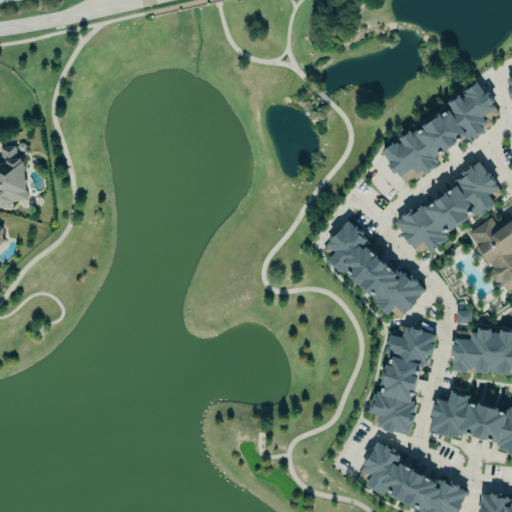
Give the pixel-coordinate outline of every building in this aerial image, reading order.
[(381,151),(390,163),(387,165),(393,173),(396,172),(403,182),(413,176),(414,178),(422,172),(423,173),(433,166),(431,163),(437,159),(434,156),(442,151),(443,151),(455,143),(454,142),(463,135),(465,138),(471,135),(472,138),(482,131),(482,129),(491,123),(489,119),(498,113),(492,103),(494,101),(486,90),(484,92),(475,80),(461,89),(463,92),(461,94),(462,96),(460,97),(457,93),(445,101),(450,108),(439,115),(437,113),(419,126),(421,127),(416,130),(415,128),(410,132),(408,129),(396,137),(400,142),(398,143),(397,142),(393,144),(392,142),(391,143),(391,144),(381,151)] [(27,200),(23,157),(17,157),(15,145),(0,146),(0,153),(1,159),(0,159),(0,204),(10,204),(10,201),(27,200)] [(400,217),(393,222),(402,234),(401,236),(407,244),(409,243),(416,254),(425,248),(429,252),(446,240),(444,238),(447,236),(444,232),(448,230),(449,232),(468,218),(467,217),(472,213),(474,215),(476,213),(478,216),(494,204),(490,199),(500,192),(494,183),(496,181),(488,171),(487,172),(478,160),(470,166),(469,165),(459,172),(460,174),(452,179),(456,185),(426,206),(421,199),(398,215),(400,217)] [(468,232),(476,244),(475,246),(487,262),(489,262),(492,267),(490,268),(489,275),(494,281),(500,282),(507,290),(511,287),(511,219),(499,228),(490,216),(468,232)] [(425,289),(415,301),(416,302),(408,311),(407,309),(399,318),(391,311),(387,316),(374,304),(375,303),(373,301),(375,299),(347,275),(349,274),(347,272),(346,273),(343,271),(342,273),(339,270),(338,272),(326,261),(330,257),(322,250),(329,241),(328,239),(336,230),(337,232),(347,221),(354,226),(355,225),(364,233),(363,234),(368,239),(363,245),(396,273),(399,269),(403,272),(404,271),(409,276),(411,274),(420,282),(418,283),(425,289)] [(0,242),(8,236),(0,225),(0,242)] [(455,309),(455,323),(471,322),(470,309),(455,309)] [(398,324),(410,328),(411,326),(422,329),(421,331),(436,335),(434,341),(435,341),(434,344),(435,344),(432,357),(427,356),(427,357),(429,357),(427,365),(424,365),(423,367),(420,366),(411,401),(414,401),(413,405),(415,405),(413,413),(411,412),(410,415),(415,416),(412,428),(410,427),(408,435),(394,432),(393,434),(381,431),(382,429),(377,427),(377,426),(370,425),(373,414),(368,413),(370,403),(374,404),(374,402),(371,401),(373,393),(376,394),(377,391),(381,392),(382,389),(380,388),(388,357),(387,357),(388,354),(385,353),(387,346),(390,347),(390,345),(388,344),(390,335),(395,336),(398,324)] [(454,329),(466,330),(466,327),(471,327),(471,332),(476,332),(476,327),(490,328),(489,332),(498,332),(499,329),(511,330),(511,375),(509,375),(510,373),(508,372),(508,375),(495,374),(495,370),(487,370),(487,371),(486,371),(486,373),(463,372),(451,371),(452,356),(449,355),(450,344),(453,344),(454,329)] [(511,408),(511,455),(506,453),(506,451),(497,448),(498,446),(495,445),(495,443),(485,440),(485,441),(470,437),(471,436),(461,433),(459,439),(448,436),(449,434),(448,434),(447,438),(434,434),(435,432),(426,430),(430,416),(428,416),(431,404),(433,404),(437,391),(448,394),(449,390),(468,395),(466,404),(476,407),(477,404),(497,409),(496,412),(506,415),(508,407),(511,408)] [(376,441),(369,454),(367,453),(360,465),(362,465),(356,476),(367,482),(364,486),(379,495),(380,493),(383,495),(384,493),(387,495),(388,493),(389,493),(388,496),(414,511),(415,508),(418,509),(417,511),(419,511),(455,511),(459,507),(458,506),(465,492),(457,488),(457,486),(455,485),(455,487),(442,480),(441,481),(437,479),(435,484),(398,464),(401,457),(394,453),(396,450),(385,445),(385,446),(376,441)] [(478,511),(511,511),(511,502),(511,503),(511,495),(480,493),(478,511)]
